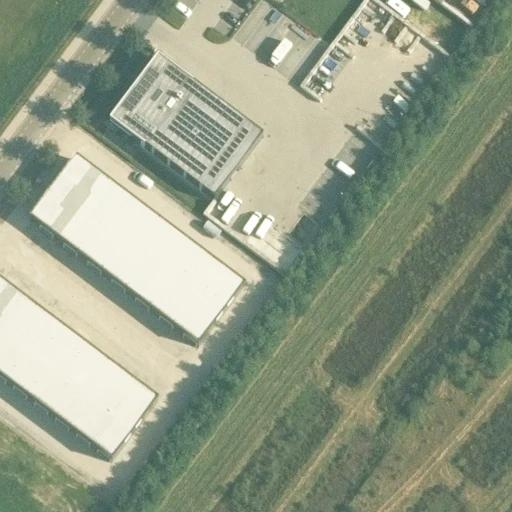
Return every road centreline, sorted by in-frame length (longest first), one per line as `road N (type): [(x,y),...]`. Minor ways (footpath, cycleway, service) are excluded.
road 1 (track): [(178,511),(511,79)]
road 2 (unclassified): [(133,0),(0,178)]
